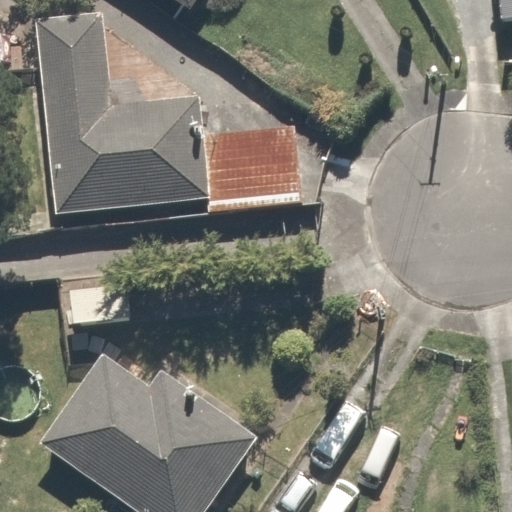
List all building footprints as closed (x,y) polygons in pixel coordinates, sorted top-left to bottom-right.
[(113,0),(176,45),(208,0),(113,0)] [(511,0),(466,0),(468,46),(511,44),(511,0)] [(103,42),(37,44),(42,234),(195,230),(192,134),(106,136),(103,42)] [(300,134),(207,133),(206,235),(300,235),(300,134)] [(102,377),(34,479),(83,511),(218,511),(264,445),(161,376),(143,404),(102,377)]
